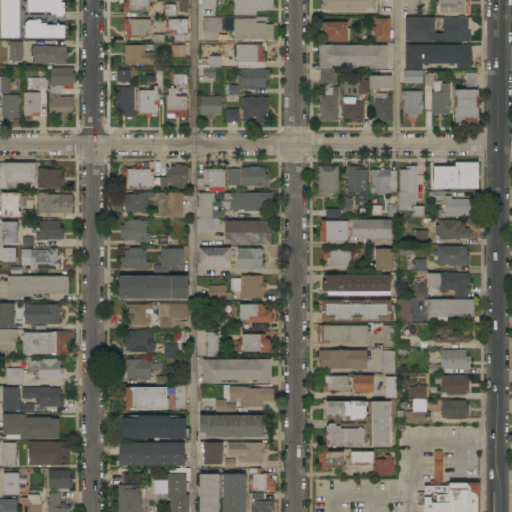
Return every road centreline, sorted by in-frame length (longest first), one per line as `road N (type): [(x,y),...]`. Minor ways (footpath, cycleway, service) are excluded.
road 1 (residential): [(293,511),(295,0)]
road 2 (residential): [(92,511),(93,0)]
road 3 (residential): [(0,143),(511,143)]
road 4 (tertiary): [(496,492),(497,0)]
